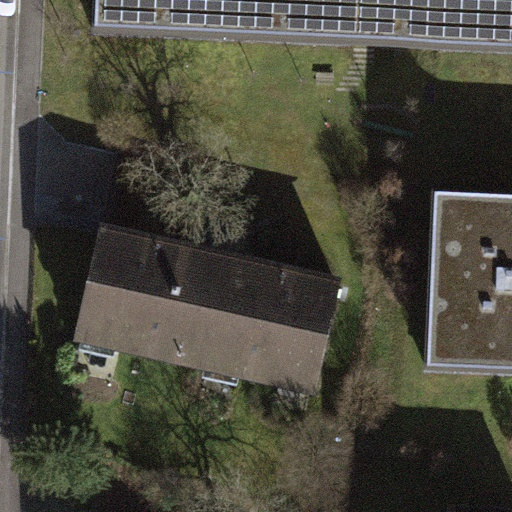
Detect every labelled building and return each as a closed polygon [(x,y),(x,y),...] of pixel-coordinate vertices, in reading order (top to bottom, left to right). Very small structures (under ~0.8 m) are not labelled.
[(104,0),(104,27),(363,34),(363,0),(104,0)] [(511,0),(363,0),(363,34),(511,38),(511,0)] [(120,152),(101,214),(166,233),(185,172),(120,152)] [(511,202),(438,199),(430,370),(511,373),(511,202)] [(99,234),(73,341),(321,400),(347,293),(99,234)]
